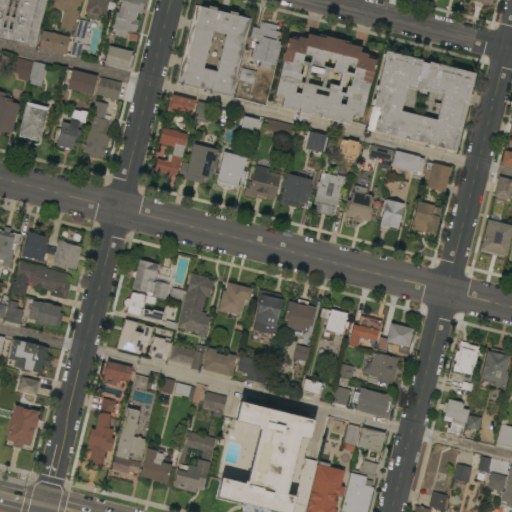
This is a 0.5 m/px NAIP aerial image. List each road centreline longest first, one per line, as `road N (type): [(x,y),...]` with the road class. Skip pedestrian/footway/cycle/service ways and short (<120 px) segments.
road 1 (residential): [(0,177),(511,309)]
road 2 (residential): [(46,507),(171,0)]
road 3 (residential): [(449,294),(511,38)]
road 4 (residential): [(395,511),(449,294)]
road 5 (tertiary): [(511,48),(316,0)]
